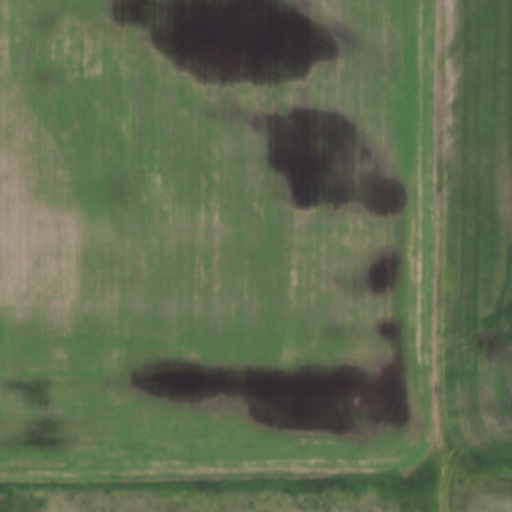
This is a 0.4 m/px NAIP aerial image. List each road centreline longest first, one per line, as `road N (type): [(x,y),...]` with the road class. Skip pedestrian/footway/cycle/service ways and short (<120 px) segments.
road 1 (track): [(0,446),(399,442),(446,478),(466,467),(511,466)]
road 2 (track): [(438,511),(446,478),(433,400),(441,0)]
